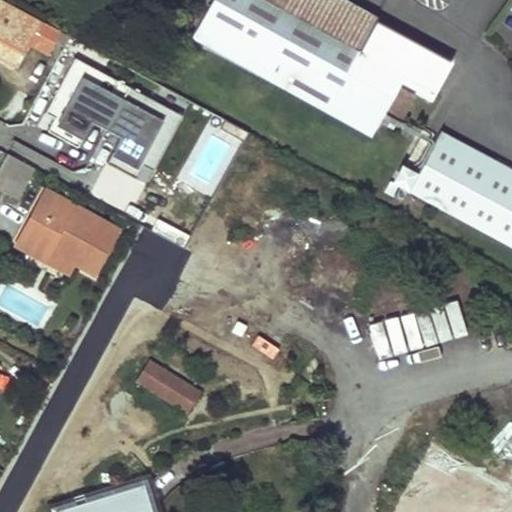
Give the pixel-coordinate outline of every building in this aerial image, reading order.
[(365,38),(374,20),(337,0),(210,0),(190,39),(214,52),(225,34),(375,118),(393,128),(424,70),(407,61),(365,38)] [(0,1),(0,61),(14,69),(28,43),(46,53),(57,32),(0,1)] [(416,44),(374,20),(365,38),(407,61),(416,44)] [(225,34),(214,52),(364,136),(375,118),(225,34)] [(182,114),(72,53),(40,112),(49,117),(42,130),(76,149),(90,124),(118,139),(105,163),(134,179),(139,163),(151,170),(182,114)] [(237,149),(218,138),(226,125),(216,119),(184,173),(213,190),(237,149)] [(511,179),(434,137),(403,192),(511,252),(511,179)] [(0,191),(15,200),(32,169),(8,156),(0,171),(0,191)] [(43,190),(13,245),(41,261),(47,250),(92,276),(118,231),(43,190)] [(247,316),(258,279),(222,268),(211,305),(247,316)] [(133,381),(186,412),(200,388),(147,357),(133,381)] [(511,511),(511,479),(510,485),(505,482),(425,440),(385,511),(511,511)] [(146,511),(138,482),(50,508),(50,511),(146,511)]
